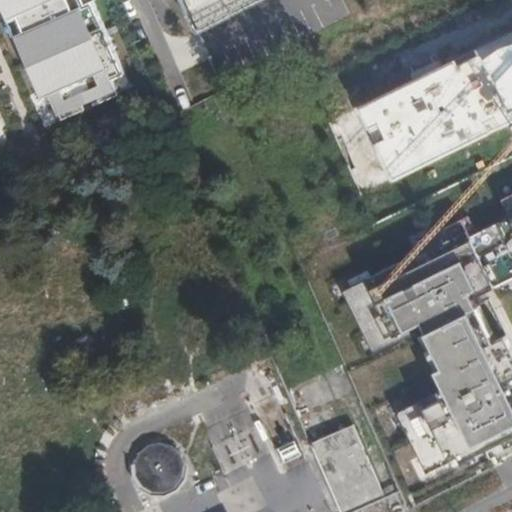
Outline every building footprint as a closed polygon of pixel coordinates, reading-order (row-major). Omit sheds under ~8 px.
[(128,81),(92,0),(9,0),(57,111),(128,81)] [(185,0),(199,29),(257,0),(185,0)] [(511,30),(361,105),(398,179),(511,122),(511,30)] [(223,92),(207,101),(195,107),(202,121),(222,111),(227,121),(235,118),(223,92)] [(395,410),(426,470),(449,459),(451,463),(511,433),(511,350),(503,332),(495,337),(473,294),(511,275),(511,190),(501,196),(510,214),(476,231),(467,213),(417,238),(422,249),(342,288),(373,351),(411,332),(409,325),(421,319),(452,382),(395,410)] [(231,339),(212,299),(172,318),(191,357),(231,339)] [(352,422),(309,441),(340,511),(350,511),(384,497),(352,422)] [(249,463),(268,452),(252,426),(234,437),(243,452),(249,463)] [(152,446),(147,448),(143,452),(139,458),(137,463),(137,468),(137,473),(139,478),(141,482),(145,486),(149,489),(154,491),(159,492),(164,492),(169,490),(174,488),(178,484),(182,479),(184,474),(185,469),(185,464),(183,459),(181,454),(177,450),(173,447),(168,445),(163,444),(157,444),(152,446)]
